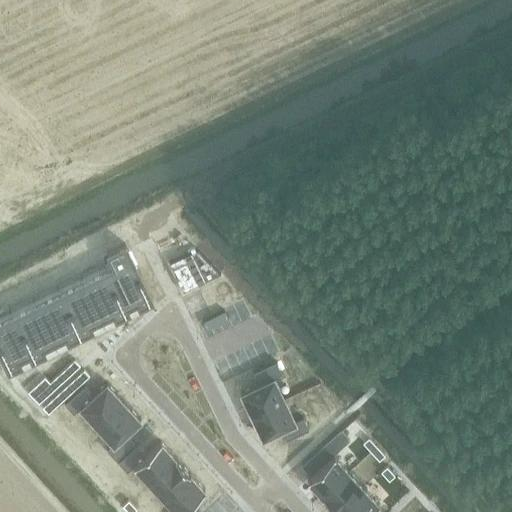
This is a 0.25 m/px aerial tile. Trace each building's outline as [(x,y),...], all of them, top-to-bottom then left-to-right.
[(0,318),(0,352),(8,369),(21,362),(19,357),(29,352),(31,357),(45,350),(43,345),(65,334),(68,340),(93,327),(90,322),(113,311),(115,317),(129,310),(127,305),(136,300),(139,305),(153,299),(125,242),(109,249),(107,251),(111,259),(113,264),(0,318)] [(191,250),(169,260),(183,290),(205,279),(191,250)] [(28,389),(39,401),(80,363),(75,357),(49,381),(43,375),(28,389)] [(259,383),(241,391),(252,414),(284,398),(274,376),(282,372),(276,360),(253,371),(259,383)] [(84,368),(42,405),(48,411),(89,374),(84,368)] [(83,385),(65,402),(74,412),(80,406),(97,424),(123,399),(107,381),(92,394),(83,385)] [(284,398),(252,414),(262,436),(280,428),(286,439),(309,428),(303,416),(295,420),(284,398)] [(123,399),(97,424),(113,442),(107,448),(115,457),(134,440),(125,431),(140,418),(123,399)] [(341,430),(321,449),(329,458),(334,454),(350,440),(341,430)] [(369,436),(363,441),(371,450),(377,445),(369,436)] [(137,444),(118,461),(127,470),(133,464),(148,480),(175,456),(160,439),(145,453),(137,444)] [(379,459),(385,454),(377,445),(371,450),(379,459)] [(310,475),(307,478),(322,495),(349,470),(334,454),(329,458),(310,475)] [(175,456),(148,480),(163,496),(190,472),(175,456)] [(395,474),(387,465),(381,470),(389,479),(395,474)] [(349,470),(322,495),(337,511),(364,486),(349,470)] [(190,472),(163,496),(177,511),(197,511),(199,511),(190,502),(205,488),(190,472)] [(364,486),(337,511),(338,511),(368,511),(379,502),(364,486)] [(129,499),(123,504),(129,511),(131,511),(137,507),(129,499)]
